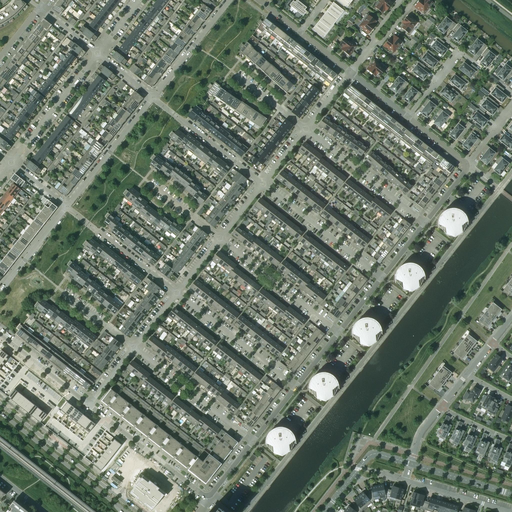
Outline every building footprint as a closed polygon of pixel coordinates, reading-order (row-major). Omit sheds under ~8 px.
[(0,29),(2,29),(4,27),(6,26),(9,25),(11,23),(13,22),(15,20),(17,19),(19,17),(21,15),(23,13),(25,11),(27,9),(29,7),(22,2),(19,0),(0,0),(0,1),(0,4),(1,6),(3,5),(5,4),(7,2),(8,0),(11,0),(12,1),(6,7),(0,10),(0,29)] [(70,8),(60,0),(58,0),(56,4),(57,5),(65,11),(67,12),(70,8)] [(117,6),(109,0),(106,4),(113,10),(117,6)] [(167,5),(161,0),(157,0),(156,2),(164,9),(167,5)] [(306,7),(307,5),(301,0),(298,0),(298,1),(297,0),(295,3),(293,1),(290,6),(297,12),(295,15),(299,18),(302,15),(303,16),(307,12),(305,10),(307,8),(306,7)] [(393,3),(389,0),(380,0),(379,1),(388,9),(393,3)] [(433,2),(429,0),(419,0),(419,1),(421,2),(428,8),(433,2)] [(388,9),(379,1),(374,7),(382,13),(385,10),(386,11),(388,9)] [(428,8),(421,2),(419,1),(414,7),(419,10),(424,14),(425,13),(426,14),(430,10),(428,8)] [(164,9),(156,2),(152,7),(161,13),(164,9)] [(65,11),(57,5),(56,4),(52,9),(60,16),(65,11)] [(113,10),(106,4),(102,9),(110,14),(113,10)] [(212,11),(203,4),(199,10),(208,17),(209,15),(212,11)] [(343,11),(333,4),(323,17),(333,24),(343,11)] [(161,13),(152,7),(149,11),(157,17),(156,16),(159,12),(160,13),(161,13)] [(110,14),(102,9),(99,13),(106,19),(110,14)] [(208,17),(199,10),(194,15),(204,22),(205,20),(207,17),(208,17)] [(157,17),(149,11),(146,15),(154,22),(157,17)] [(103,23),(106,19),(99,13),(96,17),(103,23)] [(373,24),(376,21),(368,15),(368,16),(366,14),(362,20),(363,21),(364,21),(373,28),(375,26),(373,24)] [(154,22),(146,15),(142,19),(151,26),(154,22)] [(204,22),(194,15),(190,20),(199,28),(201,26),(203,22),(203,23),(204,22)] [(417,23),(412,19),(413,18),(408,15),(403,21),(413,28),(417,23)] [(103,23),(96,17),(92,21),(100,27),(103,23)] [(323,37),(333,24),(323,17),(313,29),(323,37)] [(455,24),(452,22),(451,23),(446,18),(438,29),(443,33),(447,28),(450,31),(455,24)] [(52,27),(43,19),(39,25),(48,32),(52,27)] [(151,26),(142,19),(139,24),(147,30),(151,26)] [(266,32),(272,24),(271,23),(268,21),(265,19),(262,22),(260,20),(258,23),(260,25),(257,29),(262,33),(264,30),(266,32)] [(199,28),(190,20),(186,26),(195,33),(197,31),(196,31),(199,28)] [(100,27),(92,21),(89,26),(91,27),(93,28),(94,30),(96,32),(100,27)] [(364,21),(363,21),(359,26),(364,30),(364,31),(368,34),(373,28),(364,21)] [(413,28),(403,21),(401,23),(403,25),(400,28),(408,34),(409,33),(410,35),(415,29),(413,28)] [(147,30),(139,24),(136,28),(143,33),(146,29),(147,30)] [(270,35),(277,27),(275,25),(274,26),(272,24),(266,32),(270,35)] [(458,42),(466,32),(461,28),(461,27),(458,24),(453,30),(456,33),(452,38),(458,42)] [(48,32),(39,25),(36,30),(44,37),(48,32)] [(86,37),(93,28),(91,27),(88,31),(83,26),(79,31),(86,37)] [(195,33),(186,26),(181,31),(191,39),(192,37),(192,36),(195,33)] [(275,39),(281,31),(279,29),(280,29),(277,27),(270,35),(275,39)] [(91,33),(94,30),(93,28),(86,37),(94,42),(97,38),(91,33)] [(139,38),(143,33),(136,28),(132,32),(139,38)] [(44,37),(36,30),(32,34),(41,41),(44,37)] [(191,39),(181,31),(177,37),(186,44),(188,42),(190,39),(191,39)] [(279,42),(286,33),(283,32),(281,31),(275,39),(279,42)] [(139,38),(132,32),(129,36),(136,42),(139,38)] [(283,45),(289,38),(287,36),(288,35),(286,33),(279,42),(283,45)] [(41,41),(32,34),(28,39),(37,46),(41,41)] [(136,42),(129,36),(126,41),(133,46),(136,42)] [(402,42),(394,36),(392,39),(390,37),(388,40),(397,48),(402,42)] [(186,44),(177,37),(173,42),(182,50),(184,48),(183,47),(186,44)] [(351,42),(345,37),(339,45),(342,48),(341,49),(343,51),(351,42)] [(286,50),(294,40),(292,38),(291,39),(289,38),(283,45),(282,47),(286,50)] [(446,50),(441,46),(444,43),(438,38),(435,41),(436,42),(432,47),(442,56),(446,50)] [(37,46),(28,39),(25,43),(34,51),(37,46)] [(290,53),(298,44),(296,43),(297,42),(294,40),(286,50),(290,53)] [(352,51),(356,46),(355,46),(357,44),(352,40),(351,42),(343,51),(349,56),(353,51),(352,51)] [(397,48),(388,40),(383,46),(388,50),(388,49),(393,53),(397,48)] [(481,53),(486,46),(483,44),(482,44),(477,40),(469,51),(474,55),(478,50),(481,53)] [(72,55),(78,47),(71,41),(67,46),(73,50),(70,54),(69,52),(68,52),(72,55)] [(133,46),(126,41),(122,45),(129,50),(133,46)] [(182,50),(173,42),(174,44),(170,49),(169,48),(168,48),(178,55),(179,53),(182,50)] [(246,56),(253,49),(251,47),(252,46),(247,42),(244,45),(242,44),(239,47),(241,49),(239,52),(244,56),(245,55),(246,56)] [(34,51),(25,43),(21,48),(29,54),(32,50),(33,51),(34,51)] [(295,57),(303,47),(300,45),(300,46),(298,44),(290,53),(295,57)] [(129,50),(122,45),(119,49),(121,51),(123,52),(124,53),(126,55),(129,50)] [(86,53),(78,47),(72,55),(76,58),(73,56),(76,53),(82,57),(86,53)] [(299,60),(306,51),(304,49),(305,49),(303,47),(295,57),(299,60)] [(29,54),(21,48),(17,53),(25,59),(29,54)] [(175,58),(177,55),(178,55),(168,48),(164,53),(173,61),(175,59),(175,58)] [(250,61),(257,53),(253,49),(246,56),(248,58),(247,58),(250,61)] [(495,57),(489,53),(490,52),(487,49),(482,55),(485,58),(481,63),(486,67),(495,57)] [(116,60),(123,52),(121,51),(118,54),(113,50),(109,54),(116,60)] [(432,58),(434,55),(428,50),(425,54),(426,54),(422,59),(433,68),(437,62),(432,58)] [(255,64),(262,57),(263,56),(258,51),(257,53),(250,61),(253,64),(254,63),(255,64)] [(303,64),(311,53),(309,52),(308,52),(306,51),(299,60),(303,64)] [(76,58),(72,55),(68,52),(65,57),(72,62),(76,58)] [(127,61),(121,57),(124,53),(123,52),(116,60),(123,66),(127,61)] [(25,59),(17,53),(14,57),(23,64),(22,63),(25,59)] [(173,61),(164,53),(160,59),(169,66),(171,64),(170,64),(173,60),(173,61)] [(309,65),(315,58),(313,56),(313,55),(311,53),(303,64),(308,67),(309,66),(309,65)] [(23,64),(14,57),(10,62),(19,69),(23,64)] [(72,62),(65,57),(62,61),(69,67),(72,62)] [(259,69),(266,61),(262,57),(255,64),(256,66),(259,69)] [(313,69),(320,60),(317,58),(317,59),(315,58),(309,65),(309,66),(313,69)] [(169,66),(160,59),(155,64),(165,71),(166,69),(169,66)] [(69,67),(62,61),(61,60),(57,64),(58,65),(65,71),(69,67)] [(316,74),(323,64),(321,63),(322,62),(320,60),(313,69),(311,71),(316,74)] [(264,72),(271,65),(266,61),(259,69),(262,72),(262,71),(264,72)] [(380,65),(374,61),(371,65),(370,65),(366,70),(372,74),(380,65)] [(19,69),(10,62),(6,67),(15,74),(19,69)] [(422,70),(425,67),(418,62),(416,66),(412,72),(423,80),(424,80),(425,80),(426,79),(426,78),(425,77),(427,74),(422,70)] [(380,77),(386,70),(385,69),(386,67),(381,63),(380,65),(372,74),(375,77),(376,75),(380,77)] [(165,71),(155,64),(151,70),(161,77),(162,75),(164,71),(165,72),(165,71)] [(320,77),(328,67),(326,65),(325,66),(323,64),(316,74),(320,77)] [(475,73),(478,69),(471,65),(469,68),(464,64),(459,69),(470,77),(474,72),(475,73)] [(65,71),(58,65),(55,69),(62,75),(65,71)] [(108,70),(101,65),(97,69),(103,74),(100,77),(102,79),(108,70)] [(134,74),(138,68),(134,65),(130,71),(134,74)] [(268,77),(275,69),(271,65),(264,72),(265,74),(265,75),(268,77)] [(510,77),(511,74),(511,69),(505,65),(497,76),(502,80),(507,75),(510,77)] [(15,74),(6,67),(3,71),(10,77),(14,73),(15,74)] [(324,80),(332,71),(330,69),(328,67),(320,77),(324,80)] [(62,75),(55,69),(52,74),(59,79),(62,75)] [(273,81),(280,73),(275,69),(268,77),(271,80),(271,79),(273,81)] [(115,76),(108,70),(102,79),(103,80),(106,76),(112,81),(115,76)] [(161,77),(151,70),(147,75),(156,82),(158,80),(157,80),(160,77),(161,77)] [(10,77),(3,71),(0,74),(0,76),(7,82),(10,77)] [(330,84),(337,75),(332,71),(324,80),(330,84)] [(277,85),(284,77),(280,73),(273,81),(274,82),(274,83),(277,85)] [(59,79),(52,74),(48,78),(55,83),(59,79)] [(105,81),(103,80),(102,79),(100,77),(98,75),(94,80),(102,86),(105,81)] [(156,82),(147,75),(148,76),(144,82),(148,86),(148,85),(152,88),(154,86),(153,86),(156,82),(156,83),(156,82)] [(465,85),(468,82),(462,77),(459,80),(454,76),(450,81),(460,90),(465,85)] [(282,89),(288,81),(284,77),(277,85),(280,88),(280,87),(282,89)] [(55,83),(48,78),(45,82),(52,88),(55,83)] [(403,90),(408,84),(404,81),(404,82),(398,78),(390,88),(396,93),(400,88),(403,90)] [(102,86),(94,80),(91,84),(99,90),(102,86)] [(121,90),(126,84),(122,81),(117,87),(121,90)] [(286,93),(293,86),(288,81),(282,89),(283,90),(282,91),(285,93),(286,93)] [(52,88),(45,82),(42,86),(49,92),(52,88)] [(215,97),(221,88),(219,87),(220,86),(215,82),(212,86),(210,84),(207,87),(210,89),(207,92),(212,96),(213,95),(215,97)] [(99,90),(91,84),(88,88),(95,94),(99,90)] [(49,92),(42,86),(41,85),(37,90),(45,96),(49,92)] [(348,99),(356,90),(350,85),(343,95),(348,99)] [(506,97),(501,93),(503,90),(497,85),(495,88),(495,89),(491,94),(502,102),(506,97)] [(320,92),(312,86),(308,90),(316,97),(320,92)] [(95,94),(88,88),(84,93),(92,98),(95,94)] [(220,100),(226,91),(223,89),(222,90),(221,88),(215,97),(220,100)] [(416,100),(421,94),(417,91),(417,92),(411,88),(403,99),(409,103),(413,98),(416,100)] [(456,97),(458,94),(452,89),(450,92),(445,88),(440,93),(451,102),(455,97),(456,97)] [(316,97),(308,90),(305,95),(313,101),(316,97)] [(353,103),(361,93),(358,90),(357,91),(356,90),(348,99),(353,103)] [(143,99),(140,96),(134,91),(130,97),(139,104),(141,101),(142,101),(143,99)] [(225,103),(231,95),(229,94),(230,93),(226,91),(220,100),(225,103)] [(44,98),(36,92),(32,96),(33,97),(40,102),(44,98)] [(92,98),(84,93),(81,97),(89,103),(92,98)] [(359,107),(366,98),(364,97),(365,96),(361,93),(353,103),(359,107)] [(230,107),(234,100),(236,98),(233,95),(232,96),(231,95),(225,103),(230,107)] [(313,101),(305,95),(302,99),(310,105),(313,101)] [(40,102),(33,97),(30,101),(37,107),(40,102)] [(89,103),(81,97),(78,101),(85,107),(89,103)] [(139,104),(130,97),(125,102),(135,110),(135,109),(137,106),(139,104)] [(491,105),(494,102),(488,97),(485,101),(486,101),(482,106),(492,115),(496,109),(491,105)] [(234,112),(241,102),(239,101),(240,100),(236,98),(234,100),(230,107),(235,110),(234,112)] [(364,111),(372,101),(368,98),(367,99),(366,98),(359,107),(364,111)] [(310,105),(302,99),(298,103),(306,109),(310,105)] [(427,117),(435,107),(430,103),(430,102),(427,99),(422,105),(425,108),(421,113),(427,117)] [(37,107),(30,101),(27,105),(26,104),(34,111),(37,107)] [(85,107),(78,101),(74,105),(82,111),(85,107)] [(369,115),(376,106),(375,105),(375,104),(372,101),(364,111),(369,115)] [(135,110),(125,102),(121,108),(130,115),(131,115),(130,115),(133,111),(133,112),(135,110)] [(240,114),(246,105),(243,102),(242,103),(241,102),(234,112),(239,115),(240,114)] [(306,109),(298,103),(295,107),(303,114),(306,109)] [(34,111),(26,104),(22,109),(30,115),(34,111)] [(82,111),(74,105),(71,110),(79,115),(82,111)] [(245,117),(251,109),(249,108),(250,107),(246,105),(240,114),(239,115),(240,114),(245,117)] [(196,121),(202,113),(200,112),(201,110),(196,106),(193,110),(191,108),(188,111),(191,113),(188,117),(193,121),(194,119),(196,121)] [(374,119),(382,109),(378,107),(376,106),(369,115),(374,119)] [(303,114),(295,107),(292,112),(299,118),(303,114)] [(130,115),(121,108),(117,113),(126,121),(126,120),(128,117),(129,117),(130,115)] [(30,115),(22,109),(19,113),(27,119),(30,115)] [(250,120),(256,111),(253,109),(252,110),(251,109),(245,117),(250,120)] [(379,124),(387,114),(385,113),(386,112),(382,109),(374,119),(379,124)] [(448,117),(443,113),(443,112),(440,109),(435,115),(438,118),(434,123),(440,127),(448,117)] [(482,117),(484,114),(478,109),(475,113),(476,113),(472,118),(482,127),(487,121),(482,117)] [(79,115),(71,110),(68,114),(75,120),(79,115)] [(201,124),(207,117),(206,117),(208,114),(204,111),(202,113),(196,121),(199,123),(199,122),(201,124)] [(255,124),(260,116),(259,114),(256,111),(250,120),(255,124)] [(27,119),(19,113),(16,117),(24,124),(27,119)] [(126,121),(117,113),(118,115),(114,120),(113,118),(112,119),(122,126),(124,122),(125,123),(126,121)] [(384,128),(392,118),(389,115),(388,115),(387,114),(379,124),(384,128)] [(74,121),(66,116),(63,120),(70,126),(74,121)] [(260,127),(266,119),(266,118),(263,116),(262,117),(260,116),(255,124),(260,127)] [(24,124),(16,117),(15,117),(17,118),(13,122),(20,128),(24,124)] [(205,128),(212,119),(211,120),(207,117),(201,124),(203,125),(202,126),(205,128)] [(323,129),(329,121),(325,118),(318,127),(321,129),(322,128),(323,129)] [(390,132),(397,122),(395,121),(396,120),(392,118),(384,128),(390,132)] [(122,126),(112,119),(108,124),(117,132),(118,131),(117,131),(120,128),(122,126)] [(210,131),(217,122),(212,119),(205,128),(207,130),(208,130),(210,131)] [(327,132),(333,124),(335,123),(330,119),(329,121),(323,129),(327,132)] [(70,126),(63,120),(60,124),(67,130),(70,126)] [(293,126),(285,120),(282,124),(290,130),(293,126)] [(20,128),(13,122),(11,121),(8,125),(10,127),(17,132),(20,128)] [(215,135),(221,126),(217,122),(210,131),(215,135)] [(395,136),(403,126),(399,123),(399,124),(397,122),(390,132),(395,136)] [(64,134),(67,130),(60,124),(56,129),(64,134)] [(117,132),(108,124),(110,126),(105,131),(113,137),(116,133),(116,134),(117,132)] [(290,130),(282,124),(278,128),(286,135),(290,130)] [(332,135),(337,127),(333,124),(327,132),(332,135)] [(219,138),(225,131),(226,129),(222,125),(221,126),(215,135),(214,135),(217,137),(219,138)] [(462,137),(467,131),(464,128),(463,129),(458,125),(450,135),(455,140),(459,134),(462,137)] [(400,140),(407,131),(406,129),(403,126),(395,136),(400,140)] [(10,127),(7,131),(14,136),(17,132),(10,127)] [(336,138),(341,130),(337,127),(332,135),(336,138)] [(286,135),(278,128),(275,133),(283,139),(286,135)] [(64,134),(56,129),(53,133),(60,139),(64,134)] [(174,143),(182,133),(177,130),(174,134),(172,132),(169,136),(171,137),(169,140),(174,143)] [(340,141),(346,133),(341,130),(336,138),(340,141)] [(14,136),(7,131),(3,135),(7,138),(8,139),(10,141),(14,136)] [(113,137),(105,131),(101,136),(109,142),(111,139),(112,139),(113,137)] [(223,142),(229,135),(225,131),(219,138),(221,139),(220,140),(223,142)] [(405,144),(413,134),(409,131),(409,132),(407,131),(400,140),(405,144)] [(480,141),(477,138),(479,137),(473,132),(463,145),(468,150),(472,145),(475,147),(480,141)] [(60,139),(53,133),(50,137),(57,143),(60,139)] [(180,145),(188,134),(187,134),(186,137),(182,133),(174,143),(176,141),(180,145)] [(283,139),(275,133),(272,137),(280,143),(283,139)] [(344,144),(350,136),(346,133),(340,141),(344,144)] [(184,147),(192,138),(188,134),(180,145),(180,144),(184,147)] [(410,148),(418,139),(416,137),(417,137),(413,134),(405,144),(410,148)] [(228,145),(232,140),(234,138),(229,135),(223,142),(225,144),(226,144),(228,145)] [(511,136),(509,139),(504,135),(502,138),(501,138),(500,138),(499,139),(500,140),(510,149),(511,146),(511,136)] [(109,142),(101,136),(97,142),(104,148),(107,144),(109,142)] [(348,147),(354,139),(350,136),(344,144),(348,147)] [(57,143),(50,137),(46,141),(54,147),(57,143)] [(280,143),(272,137),(268,141),(276,147),(280,143)] [(8,152),(11,147),(10,146),(12,144),(8,141),(7,143),(5,142),(8,139),(7,138),(0,146),(8,152)] [(188,151),(196,141),(192,138),(184,147),(188,151)] [(232,149),(239,140),(238,141),(234,138),(232,140),(228,145),(230,147),(229,147),(232,149)] [(352,150),(358,142),(354,139),(348,147),(352,150)] [(416,152),(423,142),(420,139),(419,140),(418,139),(410,148),(416,152)] [(237,152),(244,144),(239,140),(232,149),(234,152),(235,151),(237,152)] [(54,147),(46,141),(43,146),(50,151),(54,147)] [(193,154),(200,144),(196,141),(188,151),(193,154)] [(276,147),(268,141),(265,146),(273,152),(276,147)] [(104,148),(97,142),(93,147),(91,146),(100,153),(102,151),(104,148)] [(356,153),(362,145),(358,142),(352,150),(356,153)] [(421,156),(428,147),(426,146),(427,145),(423,142),(416,152),(421,156)] [(304,154),(309,146),(305,143),(304,144),(303,144),(304,144),(298,152),(302,156),(304,154)] [(363,143),(362,145),(356,153),(361,156),(364,152),(365,153),(368,149),(366,148),(367,148),(368,146),(363,143)] [(197,157),(205,148),(200,144),(193,154),(197,157)] [(241,157),(246,150),(248,147),(244,144),(237,152),(239,154),(238,154),(241,157)] [(50,151),(43,146),(39,150),(47,156),(50,151)] [(100,153),(91,146),(87,151),(87,152),(96,159),(98,157),(97,156),(100,153)] [(273,152),(265,146),(262,150),(269,156),(273,152)] [(308,157),(314,150),(309,146),(304,154),(308,157)] [(486,164),(495,154),(489,149),(490,149),(487,146),(482,152),(485,155),(481,160),(484,162),(483,163),(483,164),(484,164),(485,164),(486,164)] [(426,160),(434,150),(430,147),(430,148),(428,147),(421,156),(426,160)] [(201,161),(209,151),(205,148),(197,157),(201,161)] [(47,156),(39,150),(36,154),(44,160),(47,156)] [(269,156),(262,150),(258,154),(266,160),(269,156)] [(312,160),(318,153),(314,150),(308,157),(312,160)] [(434,160),(438,155),(437,154),(437,153),(434,150),(426,160),(431,165),(435,160),(434,160)] [(96,159),(87,152),(87,151),(82,157),(92,164),(93,162),(96,159)] [(205,164),(213,154),(209,151),(201,161),(205,164)] [(366,160),(370,164),(377,156),(377,157),(378,155),(374,151),(373,153),(371,151),(368,155),(369,157),(366,160)] [(321,158),(322,156),(318,153),(312,160),(316,163),(316,164),(321,158)] [(44,160),(36,154),(33,158),(35,160),(36,161),(38,163),(40,164),(44,160)] [(210,168),(217,158),(213,154),(205,164),(210,168)] [(266,160),(258,154),(255,158),(253,156),(263,164),(266,160)] [(154,168),(162,158),(158,155),(156,157),(153,155),(151,159),(153,161),(150,164),(154,168)] [(445,169),(450,164),(444,159),(441,156),(440,156),(438,155),(434,160),(435,160),(445,169)] [(263,164),(253,156),(249,161),(257,167),(260,163),(263,165),(263,164)] [(374,167),(381,160),(377,157),(377,156),(370,164),(374,167)] [(508,164),(503,160),(503,159),(500,156),(495,163),(498,165),(494,170),(500,175),(508,164)] [(92,164),(82,157),(78,162),(87,170),(89,168),(89,167),(91,164),(92,164)] [(159,171),(167,160),(166,161),(162,158),(154,168),(159,171)] [(214,171),(222,161),(217,158),(210,168),(211,166),(215,169),(214,171)] [(325,161),(321,158),(316,164),(316,163),(314,165),(319,169),(325,161)] [(378,171),(386,162),(382,158),(381,160),(374,167),(378,171)] [(30,169),(36,161),(35,160),(32,164),(26,159),(23,164),(30,169)] [(164,173),(172,163),(167,160),(159,171),(160,170),(164,173)] [(41,171),(35,166),(38,163),(36,161),(30,169),(37,175),(41,171)] [(218,174),(226,164),(222,161),(214,171),(218,174)] [(323,172),(329,165),(325,161),(319,169),(323,172)] [(87,170),(78,162),(78,163),(79,164),(75,169),(83,175),(85,173),(84,173),(87,170)] [(382,174),(388,166),(389,166),(390,165),(386,162),(378,171),(382,174)] [(168,176),(176,167),(175,167),(174,168),(170,165),(172,163),(164,173),(168,176)] [(224,176),(230,168),(226,164),(218,174),(220,172),(224,176)] [(450,174),(455,168),(450,164),(445,169),(441,175),(446,179),(447,177),(448,178),(451,174),(450,174)] [(327,175),(333,168),(329,165),(323,172),(327,175)] [(386,177),(392,170),(389,166),(388,166),(382,174),(386,177)] [(174,178),(181,168),(180,170),(176,167),(168,176),(168,177),(170,175),(174,178)] [(178,182),(186,172),(181,168),(174,178),(178,182)] [(242,176),(233,168),(229,173),(234,177),(232,180),(236,183),(242,176)] [(332,179),(337,172),(333,168),(327,175),(332,179)] [(83,175),(75,169),(71,174),(79,181),(80,179),(80,178),(83,175)] [(281,182),(287,175),(288,173),(284,169),(276,179),(281,182)] [(390,181),(396,173),(392,170),(386,177),(390,181)] [(182,185),(190,175),(186,172),(178,182),(182,185)] [(336,182),(342,175),(337,172),(332,179),(336,182)] [(446,179),(441,175),(438,172),(435,177),(443,183),(446,179)] [(394,184),(400,176),(396,173),(390,181),(394,184)] [(25,182),(15,174),(11,179),(21,187),(25,182)] [(79,181),(71,174),(67,180),(65,178),(65,179),(74,186),(76,184),(78,180),(79,181)] [(185,190),(193,180),(192,180),(188,177),(190,175),(182,185),(186,188),(185,190)] [(285,186),(291,178),(287,175),(281,182),(285,186)] [(340,186),(346,178),(342,175),(336,182),(340,186)] [(241,187),(246,179),(242,176),(236,183),(244,189),(241,187)] [(397,187),(404,180),(400,176),(394,184),(397,187)] [(443,183),(435,177),(431,181),(439,187),(443,183)] [(289,189),(295,182),(291,178),(285,186),(289,189)] [(74,186),(65,179),(61,184),(70,191),(72,189),(71,189),(74,186)] [(189,193),(197,183),(193,180),(185,190),(189,193)] [(244,189),(236,183),(232,180),(234,182),(231,186),(240,193),(244,189)] [(347,190),(352,183),(348,180),(342,187),(347,190)] [(401,191),(408,183),(404,180),(397,187),(401,191)] [(439,187),(431,181),(428,185),(436,192),(439,187)] [(294,192),(299,185),(295,182),(289,189),(294,192)] [(192,198),(201,187),(197,183),(189,193),(194,196),(192,198)] [(351,194),(357,187),(352,183),(347,190),(351,194)] [(405,195),(412,187),(408,183),(401,191),(403,192),(402,192),(405,195)] [(20,190),(13,184),(9,188),(17,194),(20,190)] [(70,191),(61,184),(56,190),(62,195),(62,194),(66,197),(68,195),(67,195),(70,191),(70,192),(70,191)] [(298,196),(304,188),(299,185),(294,192),(298,196)] [(433,196),(436,192),(428,185),(425,189),(425,190),(433,196)] [(240,193),(231,186),(228,190),(232,193),(237,197),(240,193)] [(197,201),(204,192),(200,188),(202,187),(201,187),(192,198),(197,201)] [(355,197),(361,190),(357,187),(351,194),(355,197)] [(17,194),(9,188),(6,192),(14,198),(17,194)] [(128,201),(136,192),(131,188),(128,192),(126,190),(123,194),(125,196),(124,198),(128,201)] [(302,199),(308,192),(304,188),(298,196),(302,199)] [(433,196),(425,190),(425,189),(424,188),(420,193),(429,200),(433,196)] [(237,197),(232,193),(228,190),(225,195),(234,202),(237,197)] [(359,200),(365,193),(361,190),(355,197),(359,200)] [(14,198),(6,192),(3,197),(10,203),(14,198)] [(139,197),(140,195),(136,192),(128,201),(132,205),(139,197)] [(201,205),(207,197),(203,194),(205,192),(204,192),(197,201),(201,205)] [(306,202),(312,195),(308,192),(302,199),(306,202)] [(364,204),(369,197),(365,193),(359,200),(364,204)] [(429,200),(420,193),(416,197),(418,198),(426,204),(429,200)] [(234,202),(225,195),(221,199),(230,206),(234,202)] [(311,206),(316,198),(312,195),(306,202),(311,206)] [(10,203),(3,197),(0,199),(0,201),(7,207),(10,203)] [(135,209),(143,200),(139,197),(132,205),(133,204),(137,207),(135,209)] [(374,200),(373,200),(369,197),(364,204),(368,207),(369,205),(374,200)] [(422,209),(426,204),(418,198),(416,197),(413,202),(422,209)] [(315,209),(321,202),(316,198),(311,206),(315,209)] [(373,209),(379,201),(375,198),(373,200),(374,200),(369,205),(373,209)] [(58,208),(47,199),(43,204),(54,213),(58,208)] [(230,206),(221,199),(218,203),(227,210),(230,206)] [(259,210),(265,202),(261,199),(254,207),(259,210)] [(140,213),(147,203),(143,200),(135,209),(140,213)] [(378,212),(383,205),(379,201),(373,209),(378,212)] [(264,213),(269,206),(265,202),(259,210),(259,211),(260,210),(264,213)] [(319,212),(325,205),(321,202),(315,209),(319,212)] [(143,218),(150,208),(146,205),(147,203),(140,213),(144,216),(142,218),(143,218)] [(227,210),(218,203),(214,207),(224,214),(227,210)] [(54,213),(43,204),(43,205),(45,206),(41,211),(50,218),(54,213)] [(382,215),(388,208),(383,205),(378,212),(382,215)] [(268,216),(274,209),(269,206),(264,213),(268,216)] [(325,217),(331,210),(327,206),(321,214),(325,217)] [(224,214),(214,207),(211,212),(220,219),(224,214)] [(147,221),(154,211),(150,208),(143,218),(147,221)] [(386,219),(392,211),(388,208),(382,215),(386,219)] [(272,220),(278,212),(274,209),(268,216),(272,220)] [(464,214),(463,213),(462,212),(460,211),(458,210),(457,209),(455,209),(447,210),(445,211),(444,212),(442,213),(441,214),(440,215),(439,217),(438,219),(438,221),(438,223),(438,226),(444,225),(445,227),(446,234),(462,233),(461,231),(461,225),(461,223),(468,222),(467,220),(467,218),(466,216),(464,214)] [(330,221),(335,213),(331,210),(325,217),(330,221)] [(50,218),(41,211),(37,216),(46,223),(50,218)] [(151,224),(159,215),(154,211),(147,221),(151,224)] [(220,219),(211,212),(208,216),(217,223),(220,219)] [(276,223),(282,216),(278,212),(272,220),(276,223)] [(108,226),(116,216),(112,213),(110,215),(108,213),(105,217),(107,219),(104,223),(108,226)] [(334,224),(340,217),(335,213),(330,221),(334,224)] [(155,228),(164,216),(163,218),(159,215),(151,224),(155,228)] [(46,223),(37,216),(33,221),(42,228),(46,223)] [(111,232),(119,222),(115,218),(116,216),(108,226),(113,229),(111,232)] [(161,230),(168,220),(164,216),(155,228),(157,226),(161,230)] [(217,223),(208,216),(204,220),(213,227),(217,223)] [(281,226),(286,219),(282,216),(276,223),(281,226)] [(338,227),(344,220),(340,217),(334,224),(338,227)] [(285,230),(291,222),(286,219),(281,226),(285,230)] [(410,224),(403,219),(398,224),(406,230),(410,224)] [(166,231),(172,223),(168,220),(161,230),(162,228),(166,231)] [(342,231),(348,223),(344,220),(338,227),(342,231)] [(42,228),(33,221),(30,226),(38,232),(42,228)] [(170,235),(178,225),(174,221),(172,223),(166,231),(170,235)] [(115,235),(123,225),(121,227),(117,224),(119,222),(111,232),(115,235)] [(289,233),(295,226),(291,222),(285,230),(289,233)] [(347,234),(352,227),(348,223),(342,231),(347,234)] [(406,230),(398,224),(395,229),(402,235),(403,234),(405,232),(405,233),(407,230),(406,230)] [(119,238),(127,229),(123,225),(115,235),(119,238)] [(176,236),(183,228),(178,225),(170,235),(171,235),(172,233),(176,236)] [(237,238),(244,229),(240,225),(234,233),(233,233),(232,235),(237,238)] [(38,232),(30,226),(26,231),(34,237),(38,232)] [(293,236),(299,229),(295,226),(289,233),(293,236)] [(351,237),(357,230),(352,227),(347,234),(351,237)] [(207,235),(198,228),(195,232),(204,239),(207,235)] [(124,242),(131,232),(127,229),(119,238),(124,242)] [(241,242),(247,234),(243,231),(244,229),(237,238),(241,242)] [(298,240),(303,232),(299,229),(293,236),(298,240)] [(402,235),(395,229),(391,233),(399,239),(401,237),(403,235),(403,234),(402,235)] [(355,241),(361,233),(357,230),(351,237),(355,241)] [(34,237),(26,231),(22,236),(30,242),(34,237)] [(128,245),(135,235),(131,232),(124,242),(128,245)] [(204,239),(195,232),(191,237),(200,244),(204,239)] [(359,244),(365,237),(361,233),(355,241),(359,244)] [(399,239),(391,233),(387,238),(395,244),(397,242),(398,242),(399,240),(399,239)] [(245,245),(251,238),(247,234),(241,242),(245,245)] [(304,245),(310,237),(305,234),(299,241),(304,245)] [(132,248),(140,239),(135,235),(128,245),(132,248)] [(30,242),(22,236),(18,241),(26,247),(30,242)] [(200,244),(191,237),(188,241),(197,248),(200,244)] [(308,248),(314,241),(310,237),(304,245),(308,248)] [(364,247),(369,240),(365,237),(359,244),(364,247)] [(251,246),(257,239),(256,239),(255,241),(251,238),(245,245),(250,248),(251,247),(251,246)] [(394,247),(395,244),(387,238),(384,243),(391,249),(391,248),(393,246),(394,247)] [(88,252),(95,243),(91,239),(88,243),(86,241),(83,245),(85,247),(83,249),(88,252)] [(136,252),(144,242),(140,239),(132,248),(136,252)] [(255,250),(261,242),(257,239),(251,246),(251,247),(255,250)] [(26,247),(18,241),(14,246),(22,252),(26,247)] [(197,248),(188,241),(185,245),(194,252),(197,248)] [(312,251),(318,244),(314,241),(308,248),(312,251)] [(141,255),(148,245),(144,242),(136,252),(141,255)] [(259,253),(265,246),(261,242),(255,250),(259,253)] [(94,254),(102,244),(101,243),(100,246),(95,243),(88,252),(89,250),(94,254)] [(391,249),(384,243),(380,247),(388,254),(388,253),(390,251),(392,249),(391,249)] [(98,257),(106,247),(102,244),(94,254),(96,251),(100,255),(98,257)] [(317,255),(322,247),(318,244),(312,251),(317,255)] [(145,259),(152,249),(148,245),(141,255),(145,259)] [(194,252),(185,245),(181,249),(190,256),(194,252)] [(22,252),(14,246),(10,251),(18,257),(22,252)] [(264,256),(269,249),(265,246),(259,253),(264,256)] [(102,260),(110,250),(106,247),(98,257),(102,260)] [(321,258),(327,251),(322,247),(317,255),(321,258)] [(388,254),(380,247),(376,252),(384,258),(386,256),(388,254),(388,253),(388,254)] [(149,262),(157,252),(152,249),(145,259),(149,262)] [(190,256),(181,249),(183,251),(180,255),(187,261),(190,256)] [(268,260),(274,252),(269,249),(264,256),(268,260)] [(108,261),(114,254),(110,250),(102,260),(104,258),(108,261)] [(18,257),(10,251),(6,256),(14,262),(18,257)] [(325,261),(331,254),(327,251),(321,258),(325,261)] [(153,265),(161,256),(157,252),(149,262),(153,265)] [(216,265),(223,255),(219,252),(211,261),(216,265)] [(272,263),(278,256),(274,252),(268,260),(272,263)] [(384,258),(376,252),(372,257),(375,260),(379,263),(380,264),(382,260),(383,261),(382,261),(383,261),(385,258),(384,258)] [(112,265),(119,257),(114,254),(108,261),(112,265)] [(329,265),(335,257),(331,254),(325,261),(329,265)] [(187,261),(180,255),(177,259),(175,258),(184,265),(187,261)] [(222,266),(228,259),(223,255),(216,265),(218,263),(222,266)] [(14,262),(6,256),(2,261),(10,267),(14,262)] [(277,267),(282,259),(278,256),(272,263),(277,267)] [(117,268),(123,260),(119,257),(112,265),(117,268)] [(334,268),(339,261),(335,257),(329,265),(334,268)] [(184,265),(175,258),(171,262),(180,269),(184,265)] [(226,269),(232,262),(228,259),(222,266),(226,269)] [(121,271),(127,264),(123,260),(117,268),(121,271)] [(10,267),(2,261),(0,263),(0,267),(6,272),(10,267)] [(71,274),(78,264),(74,261),(72,263),(70,261),(67,265),(69,267),(66,270),(71,274)] [(283,271),(289,264),(284,261),(278,268),(283,271)] [(338,271),(344,264),(339,261),(334,268),(338,271)] [(177,274),(180,269),(171,262),(173,264),(170,268),(174,271),(177,274)] [(229,275),(235,267),(236,266),(232,262),(226,269),(230,272),(228,274),(229,275)] [(421,269),(420,267),(419,266),(417,265),(415,264),(414,264),(412,263),(412,264),(404,265),(404,264),(402,265),(401,266),(399,267),(398,269),(397,270),(396,272),(395,274),(395,276),(395,278),(395,280),(401,279),(402,281),(403,289),(419,287),(418,286),(418,279),(418,277),(425,277),(424,275),(424,273),(423,271),(421,269)] [(74,279),(81,269),(77,266),(78,264),(71,274),(75,277),(74,279)] [(124,277),(131,267),(127,264),(121,271),(125,275),(123,277),(124,277)] [(164,275),(170,268),(165,264),(160,271),(164,275)] [(287,275),(293,267),(289,264),(283,271),(287,275)] [(342,275),(348,268),(344,264),(338,271),(342,275)] [(128,280),(135,270),(131,267),(124,277),(128,280)] [(233,278),(239,271),(235,267),(229,275),(233,278)] [(291,278),(297,271),(293,267),(287,275),(291,278)] [(174,271),(170,268),(164,275),(174,283),(177,278),(172,274),(174,271)] [(78,282),(84,274),(80,271),(81,270),(81,269),(74,279),(78,282)] [(132,283),(140,274),(135,270),(128,280),(132,283)] [(237,281),(243,274),(239,271),(233,278),(237,281)] [(296,281),(301,274),(297,271),(291,278),(296,281)] [(367,279),(360,273),(355,278),(363,284),(367,279),(367,278),(367,279)] [(82,286),(88,278),(84,274),(78,282),(82,286)] [(136,287),(144,277),(140,274),(132,283),(136,287)] [(241,285),(247,277),(243,274),(237,281),(241,285)] [(300,285),(306,278),(301,274),(296,281),(300,285)] [(246,288),(251,281),(247,277),(241,285),(246,288)] [(86,289),(93,281),(88,278),(82,286),(86,289)] [(156,285),(146,278),(143,282),(148,286),(146,289),(148,291),(150,292),(156,285)] [(303,290),(308,283),(310,281),(306,278),(300,285),(304,288),(302,290),(303,290)] [(363,284),(355,278),(352,283),(359,289),(360,289),(362,287),(364,285),(363,284)] [(195,291),(201,284),(202,282),(198,279),(190,288),(195,291)] [(91,292),(98,282),(97,284),(93,281),(86,289),(91,292)] [(250,291),(256,284),(251,281),(246,288),(250,291)] [(94,297),(103,286),(98,282),(91,292),(95,295),(93,297),(94,297)] [(313,286),(308,283),(303,290),(307,293),(313,286)] [(359,289),(352,283),(348,288),(356,294),(358,291),(358,292),(360,289),(359,289)] [(199,295),(205,287),(201,284),(195,291),(199,295)] [(254,295),(260,287),(256,284),(250,291),(254,295)] [(511,286),(509,284),(502,292),(507,296),(509,294),(511,296),(511,286)] [(166,293),(156,285),(150,292),(155,296),(157,293),(162,297),(166,293)] [(98,300),(106,291),(101,288),(103,286),(94,297),(98,300)] [(311,297),(317,289),(313,286),(307,293),(311,297)] [(203,298),(209,291),(205,287),(199,295),(203,298)] [(356,294),(348,288),(344,292),(352,299),(354,296),(355,297),(356,294)] [(261,300),(266,292),(262,289),(256,296),(261,300)] [(315,300),(321,293),(317,289),(311,297),(315,300)] [(102,304),(110,294),(106,291),(98,300),(102,304)] [(158,298),(155,296),(150,292),(148,291),(145,295),(154,302),(158,298)] [(208,301),(213,294),(209,291),(203,298),(208,301)] [(265,303),(271,296),(266,292),(261,300),(265,303)] [(351,301),(353,299),(352,299),(344,292),(341,297),(348,303),(350,301),(351,301),(350,301),(351,301)] [(320,303),(325,296),(321,293),(315,300),(320,303)] [(106,307),(114,297),(110,294),(102,304),(106,307)] [(212,305),(218,297),(213,294),(208,301),(212,305)] [(154,302),(145,295),(142,299),(151,307),(154,302)] [(269,306),(275,299),(271,296),(265,303),(269,306)] [(111,311),(117,303),(113,300),(114,298),(114,297),(106,307),(111,311)] [(216,308),(222,301),(218,297),(212,305),(216,308)] [(348,303),(341,297),(337,302),(345,308),(347,305),(347,306),(349,304),(348,303)] [(151,307),(142,299),(138,304),(147,311),(151,307)] [(273,310),(279,302),(275,299),(269,306),(273,310)] [(39,314),(47,304),(43,300),(40,304),(37,302),(34,306),(37,308),(35,310),(39,314)] [(220,311),(226,304),(222,301),(216,308),(220,311)] [(502,310),(499,308),(500,305),(495,301),(488,309),(498,317),(502,313),(500,312),(502,310)] [(278,313),(283,306),(279,302),(273,310),(278,313)] [(345,308),(337,302),(333,307),(341,313),(343,310),(343,311),(345,308)] [(115,314),(121,306),(117,303),(111,311),(115,314)] [(45,315),(53,306),(52,305),(51,307),(47,304),(39,314),(40,314),(41,312),(45,315)] [(147,311),(138,304),(135,308),(144,315),(147,311)] [(225,315),(230,308),(226,304),(220,311),(225,315)] [(49,319),(57,309),(53,306),(45,315),(47,313),(51,317),(49,319)] [(283,314),(289,307),(287,309),(283,306),(278,313),(282,316),(283,315),(283,314)] [(288,318),(293,311),(289,307),(283,314),(283,315),(288,318)] [(341,313),(333,307),(329,312),(332,315),(336,317),(337,318),(339,315),(340,315),(339,315),(340,315),(342,313),(341,313)] [(144,315),(135,308),(137,310),(134,314),(132,312),(141,319),(144,315)] [(173,319),(179,311),(175,308),(167,317),(172,321),(174,319),(173,319)] [(229,318),(235,311),(230,308),(225,315),(229,318)] [(53,322),(61,312),(57,309),(49,319),(53,322)] [(495,318),(497,316),(498,317),(488,309),(484,315),(494,323),(497,319),(495,318)] [(178,322),(183,315),(179,311),(173,319),(174,319),(178,322)] [(233,322),(239,314),(235,311),(229,318),(233,322)] [(292,321),(298,314),(293,311),(288,318),(292,321)] [(59,323),(65,316),(61,312),(53,322),(54,322),(55,320),(59,323)] [(141,319),(132,312),(128,316),(137,323),(141,319)] [(296,324),(302,317),(298,314),(292,321),(296,324)] [(182,325),(188,318),(183,315),(178,322),(182,325)] [(491,324),(492,322),(494,323),(484,315),(477,324),(482,328),(484,326),(489,329),(492,325),(491,324)] [(63,327),(70,319),(65,316),(59,323),(63,327)] [(137,323),(128,316),(125,321),(134,328),(137,323)] [(239,326),(245,319),(241,316),(235,323),(239,326)] [(300,328),(306,321),(302,317),(296,324),(300,328)] [(186,329),(192,321),(188,318),(182,325),(186,329)] [(378,324),(377,322),(376,321),(374,320),(372,319),(371,318),(369,318),(361,319),(359,320),(358,321),(356,322),(355,323),(354,325),(353,326),(352,328),(352,330),(352,332),(352,335),(358,334),(359,336),(360,344),(376,342),(375,334),(375,332),(382,331),(381,329),(381,327),(380,325),(378,324)] [(67,330),(75,321),(74,322),(70,319),(63,327),(68,330),(67,330)] [(244,330),(249,323),(245,319),(239,326),(244,330)] [(72,334),(79,324),(75,321),(67,330),(72,334)] [(134,328),(125,321),(122,325),(131,332),(134,328)] [(190,332),(196,325),(192,321),(186,329),(190,332)] [(248,333),(254,326),(249,323),(244,330),(248,333)] [(76,337),(84,327),(79,324),(72,334),(76,337)] [(21,338),(27,330),(22,326),(22,327),(20,325),(17,328),(19,330),(16,334),(21,338)] [(131,332),(122,325),(124,327),(120,331),(127,336),(131,332)] [(195,335),(200,328),(196,325),(190,332),(195,335)] [(252,336),(258,329),(254,326),(248,333),(252,336)] [(80,340),(88,331),(84,327),(76,337),(80,340)] [(199,339),(205,331),(200,328),(195,335),(199,339)] [(324,334),(317,328),(313,333),(320,339),(324,334),(324,333),(324,334)] [(256,340),(262,333),(258,329),(252,336),(256,340)] [(26,342),(32,334),(27,330),(21,338),(26,342)] [(84,344),(92,334),(88,331),(80,340),(84,344)] [(203,342),(209,335),(205,331),(199,339),(203,342)] [(261,343),(266,336),(262,333),(256,340),(261,343)] [(320,339),(313,333),(309,338),(317,344),(319,342),(321,340),(320,339)] [(477,342),(474,339),(476,337),(470,333),(463,341),(474,349),(477,345),(475,344),(477,342)] [(30,345),(37,338),(32,334),(26,342),(30,345)] [(90,345),(96,338),(92,334),(84,344),(85,344),(86,342),(90,345)] [(151,347),(158,338),(154,335),(148,342),(147,342),(146,344),(151,347)] [(207,345),(213,338),(209,335),(203,342),(207,345)] [(265,347),(271,339),(266,336),(261,343),(265,347)] [(35,349),(43,339),(41,341),(37,338),(30,345),(35,349)] [(155,351),(161,343),(157,340),(158,338),(151,347),(155,351)] [(212,349),(217,342),(213,338),(207,345),(212,349)] [(317,344),(309,338),(305,343),(313,349),(315,346),(315,347),(317,344)] [(40,353),(48,343),(43,339),(35,349),(40,353)] [(121,344),(114,339),(111,343),(118,349),(121,344)] [(269,350),(275,343),(271,339),(265,347),(269,350)] [(470,350),(472,348),(473,349),(474,349),(463,341),(459,347),(469,355),(472,351),(470,350)] [(45,357),(52,347),(48,343),(40,353),(45,357)] [(118,349),(111,343),(107,347),(105,346),(114,353),(118,349)] [(159,354),(165,347),(161,343),(155,351),(159,354)] [(218,354),(224,346),(219,343),(213,350),(218,354)] [(273,353),(279,346),(275,343),(269,350),(273,353)] [(313,349),(305,343),(301,347),(309,354),(311,351),(312,352),(313,349)] [(114,353),(105,346),(102,350),(111,357),(114,353)] [(222,357),(228,350),(224,346),(218,354),(222,357)] [(278,357),(283,349),(279,346),(273,353),(278,357)] [(49,360),(57,350),(52,347),(45,357),(49,360)] [(165,356),(171,348),(170,348),(169,350),(165,347),(159,354),(164,358),(165,356)] [(308,356),(309,354),(301,347),(298,352),(306,358),(305,358),(307,355),(308,356),(307,356),(308,356)] [(466,355),(467,354),(469,355),(459,347),(452,356),(457,360),(459,357),(464,361),(467,357),(466,355)] [(169,359),(175,352),(171,348),(165,356),(169,359)] [(54,364),(62,354),(57,350),(49,360),(54,364)] [(111,357),(102,350),(104,352),(101,356),(99,354),(108,361),(111,357)] [(226,360),(232,353),(228,350),(222,357),(226,360)] [(173,362),(179,355),(175,352),(169,359),(173,362)] [(306,358),(298,352),(294,357),(302,363),(304,360),(304,361),(306,359),(306,358)] [(231,364),(236,357),(232,353),(226,360),(231,364)] [(59,368),(66,358),(62,354),(54,364),(59,368)] [(108,361),(99,354),(95,358),(104,366),(108,361)] [(178,366),(183,358),(179,355),(173,362),(178,366)] [(500,367),(498,365),(502,360),(496,356),(487,368),(495,374),(500,367)] [(235,367),(241,360),(236,357),(231,364),(235,367)] [(302,363),(294,357),(290,362),(298,368),(300,365),(300,366),(302,363)] [(63,371),(71,362),(66,358),(59,368),(63,371)] [(104,366),(95,358),(92,363),(101,370),(104,366)] [(182,369),(188,362),(183,358),(178,366),(182,369)] [(239,370),(245,363),(241,360),(235,367),(239,370)] [(130,374),(137,364),(133,361),(132,362),(131,362),(131,363),(125,370),(130,374)] [(68,375),(76,365),(71,362),(63,371),(68,375)] [(186,372),(192,365),(188,362),(182,369),(186,372)] [(298,368),(290,362),(286,367),(289,370),(293,372),(294,373),(296,370),(297,370),(296,370),(297,370),(299,368),(298,368)] [(243,374),(249,367),(245,363),(239,370),(243,374)] [(136,375),(141,368),(137,364),(130,374),(132,372),(136,375)] [(452,373),(449,371),(451,368),(445,364),(439,373),(449,381),(452,377),(450,375),(452,373)] [(73,379),(80,369),(76,365),(68,375),(73,379)] [(191,376),(196,368),(192,365),(186,372),(191,376)] [(511,365),(511,366),(510,366),(502,377),(508,381),(511,376),(511,375),(511,365)] [(248,377),(253,370),(249,367),(243,374),(248,377)] [(140,379),(146,371),(141,368),(136,375),(140,379)] [(78,383),(85,373),(84,375),(79,371),(81,369),(80,369),(73,379),(78,383)] [(197,381),(203,373),(198,370),(192,377),(197,381)] [(252,380),(258,373),(253,370),(248,377),(252,380)] [(143,384),(148,377),(149,377),(150,375),(146,371),(140,379),(144,382),(142,383),(143,384)] [(82,386),(90,376),(85,373),(78,383),(82,386)] [(201,384),(207,377),(203,373),(197,381),(201,384)] [(256,384),(262,377),(258,373),(252,380),(256,384)] [(332,387),(339,386),(338,384),(337,382),(337,380),(335,378),(334,377),(333,375),(331,374),(329,374),(328,373),(326,373),(318,374),(318,373),(317,374),(315,375),(314,376),(313,377),(312,378),(311,379),(310,381),(309,383),(309,385),(309,387),(309,389),(315,389),(316,390),(317,398),(333,396),(332,395),(332,389),(332,387)] [(447,382),(445,381),(447,379),(449,381),(439,373),(434,379),(444,386),(447,382)] [(92,386),(94,383),(93,382),(95,380),(90,376),(82,386),(87,390),(91,386),(92,386)] [(147,387),(153,380),(149,377),(148,377),(143,384),(147,387)] [(205,387),(211,380),(207,377),(201,384),(205,387)] [(441,387),(442,385),(444,387),(444,386),(434,379),(427,387),(433,391),(435,389),(439,392),(443,388),(441,387)] [(151,390),(157,383),(153,380),(147,387),(151,390)] [(209,391),(215,383),(211,380),(205,387),(209,391)] [(155,394),(161,387),(157,383),(151,390),(155,394)] [(214,394),(219,387),(215,383),(209,391),(214,394)] [(281,388),(274,383),(269,388),(277,394),(281,388)] [(467,399),(473,403),(480,391),(478,390),(479,389),(476,386),(475,388),(473,387),(471,391),(470,393),(467,392),(462,399),(466,401),(467,399)] [(12,387),(6,395),(10,399),(17,391),(12,387)] [(136,395),(125,387),(121,392),(133,400),(136,395)] [(160,397),(165,390),(161,387),(155,394),(160,397)] [(222,392),(224,390),(219,387),(214,394),(218,397),(216,399),(217,399),(222,392)] [(277,394),(269,388),(266,393),(273,399),(273,398),(275,396),(276,396),(278,394),(277,394)] [(108,405),(117,393),(111,389),(102,400),(108,405)] [(164,400),(170,393),(165,390),(160,397),(164,400)] [(17,391),(10,399),(14,402),(21,394),(17,391)] [(221,402),(226,395),(222,392),(217,399),(221,402)] [(168,404),(174,397),(170,393),(164,400),(168,404)] [(273,399),(266,393),(262,397),(270,403),(272,401),(274,399),(273,398),(273,399)] [(21,394),(14,402),(18,405),(25,397),(21,394)] [(121,415),(130,404),(119,395),(110,406),(121,415)] [(225,406),(231,399),(226,395),(221,402),(225,406)] [(481,408),(486,411),(494,397),(491,396),(490,397),(488,395),(484,403),(481,401),(477,408),(480,410),(481,408)] [(25,397),(18,405),(22,408),(29,400),(25,397)] [(270,403),(262,397),(258,402),(266,408),(268,405),(268,406),(270,403)] [(497,410),(494,409),(498,401),(496,400),(496,399),(493,398),(494,397),(486,411),(491,413),(491,414),(494,416),(497,410)] [(63,398),(56,406),(61,409),(67,401),(63,398)] [(175,409),(180,402),(176,398),(170,405),(175,409)] [(229,409),(235,402),(231,399),(225,406),(229,409)] [(29,400),(22,408),(26,411),(33,403),(29,400)] [(146,411),(150,406),(142,400),(138,405),(146,411)] [(67,401),(61,409),(65,412),(71,404),(67,401)] [(179,412),(184,405),(180,402),(175,409),(179,412)] [(234,413),(239,405),(235,402),(229,409),(234,413)] [(266,408),(258,402),(255,407),(262,413),(262,412),(264,410),(265,411),(267,408),(266,408)] [(33,403),(26,411),(30,414),(37,406),(33,403)] [(71,404),(65,412),(69,416),(75,408),(71,404)] [(134,426),(143,414),(132,405),(123,417),(134,426)] [(183,415),(189,408),(184,405),(179,412),(183,415)] [(37,406),(30,414),(34,417),(41,409),(37,406)] [(499,417),(508,421),(511,412),(511,408),(507,406),(505,411),(502,410),(499,417)] [(262,413),(255,407),(251,411),(258,417),(259,417),(260,415),(261,415),(263,413),(262,412),(262,413)] [(75,408),(69,416),(73,419),(79,411),(75,408)] [(187,419),(193,412),(189,408),(183,415),(187,419)] [(41,409),(34,417),(38,421),(45,413),(41,409)] [(163,416),(155,410),(151,415),(159,421),(163,416)] [(79,411),(73,419),(77,422),(83,414),(79,411)] [(258,417),(251,411),(247,416),(255,422),(257,419),(257,420),(259,418),(259,417),(258,417)] [(191,422),(197,415),(193,412),(187,419),(191,422)] [(83,414),(77,422),(81,425),(87,417),(83,414)] [(197,424),(203,416),(201,418),(197,415),(191,422),(196,426),(197,424)] [(147,436),(156,425),(145,416),(136,427),(147,436)] [(201,427),(207,420),(203,416),(197,424),(201,427)] [(255,422),(247,416),(243,422),(246,424),(250,427),(253,424),(253,425),(255,422)] [(444,440),(451,427),(446,424),(447,422),(444,421),(447,416),(446,416),(437,433),(438,433),(441,434),(440,436),(439,437),(444,439),(443,440),(444,440)] [(87,417),(81,425),(85,428),(91,420),(87,417)] [(206,430),(211,423),(207,420),(201,427),(206,430)] [(172,432),(176,427),(169,421),(165,426),(172,432)] [(457,446),(463,432),(459,430),(461,425),(458,424),(459,421),(450,439),(451,439),(453,440),(453,442),(452,443),(457,445),(456,446),(457,446)] [(210,434),(216,426),(211,423),(206,430),(210,434)] [(161,446),(169,435),(158,426),(149,437),(161,446)] [(214,437),(220,430),(216,426),(210,434),(214,437)] [(293,434),(292,433),(291,431),(289,430),(287,428),(285,428),(283,427),(283,428),(275,429),(275,428),(273,429),(271,430),(270,432),(268,434),(267,436),(266,437),(266,439),(266,440),(266,442),(266,444),(272,443),(273,445),(274,453),(290,451),(289,443),(289,441),(295,440),(295,439),(295,437),(294,436),(293,434)] [(470,451),(476,438),(472,436),(475,429),(472,427),(471,427),(463,445),(464,445),(466,446),(466,447),(466,449),(470,451)] [(232,438),(222,430),(217,435),(233,448),(237,442),(232,438)] [(189,437),(182,431),(178,436),(185,442),(189,437)] [(483,457),(489,444),(484,442),(486,437),(483,436),(484,433),(476,451),(479,452),(478,454),(479,454),(478,455),(483,457),(482,457),(483,457)] [(174,457),(183,445),(171,437),(163,448),(174,457)] [(231,450),(215,437),(207,449),(222,461),(231,450)] [(111,440),(109,442),(118,449),(122,445),(115,439),(113,441),(111,440)] [(496,463),(501,450),(497,448),(497,446),(494,444),(496,439),(489,457),(492,458),(491,460),(492,460),(491,461),(495,463),(496,463)] [(108,444),(106,446),(115,453),(118,449),(109,442),(111,444),(109,446),(108,444)] [(202,448),(195,442),(191,447),(199,452),(202,448)] [(509,468),(511,460),(511,453),(510,452),(511,450),(507,449),(509,444),(509,443),(502,462),(505,463),(505,464),(505,466),(509,467),(509,468)] [(104,449),(103,451),(112,457),(115,453),(106,446),(106,447),(108,448),(106,450),(104,449)] [(196,456),(185,447),(176,458),(187,467),(196,456)] [(222,464),(221,463),(204,450),(188,470),(206,484),(222,464)] [(101,453),(99,455),(108,462),(112,457),(103,451),(104,452),(103,454),(101,453)] [(253,463),(257,457),(253,454),(253,453),(248,460),(249,460),(253,463)] [(98,457),(96,459),(105,466),(108,462),(99,455),(101,456),(99,458),(98,457)] [(94,461),(93,463),(101,470),(105,466),(96,459),(97,460),(96,463),(94,461)] [(152,511),(166,494),(143,476),(129,494),(152,511)] [(388,491),(388,489),(384,490),(383,485),(377,486),(380,499),(385,498),(387,499),(388,491)] [(380,499),(377,486),(371,487),(372,492),(368,493),(369,494),(373,502),(374,500),(380,499)] [(387,499),(394,501),(398,488),(393,486),(391,492),(388,491),(387,499)] [(402,497),(403,497),(403,495),(403,494),(404,490),(398,488),(394,501),(400,503),(402,497)] [(373,502),(369,494),(366,497),(363,492),(358,496),(367,507),(373,502)] [(415,507),(419,494),(413,493),(412,497),(411,497),(410,500),(411,500),(409,505),(415,507)] [(424,510),(426,503),(423,502),(425,496),(419,494),(415,507),(424,510)] [(367,507),(358,496),(354,500),(358,505),(355,508),(360,511),(361,511),(362,510),(367,507)] [(433,509),(436,499),(430,498),(428,504),(426,503),(424,510),(427,511),(427,508),(433,509)] [(438,511),(441,501),(436,499),(433,509),(438,511)] [(441,511),(444,511),(447,503),(441,501),(438,511),(441,511)] [(27,511),(17,503),(16,504),(13,503),(10,507),(12,509),(10,511),(27,511)] [(450,511),(452,504),(447,503),(444,511),(450,511)]
